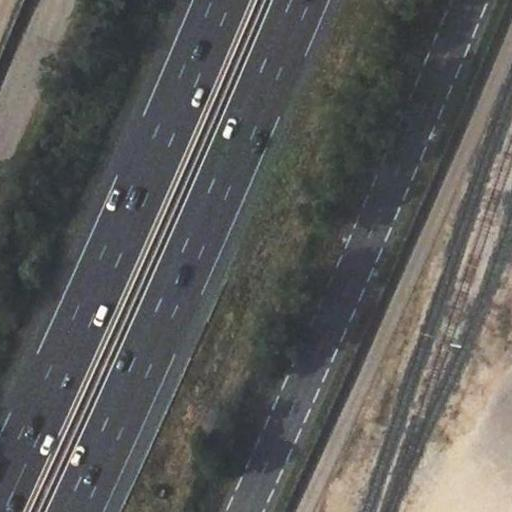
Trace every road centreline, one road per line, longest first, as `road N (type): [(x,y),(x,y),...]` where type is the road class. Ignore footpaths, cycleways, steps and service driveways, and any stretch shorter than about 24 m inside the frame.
road 1 (motorway): [(74,511),(302,0)]
road 2 (secondary): [(470,0),(244,511)]
road 3 (motorway): [(221,0),(0,498)]
road 4 (unclassified): [(0,160),(65,0)]
